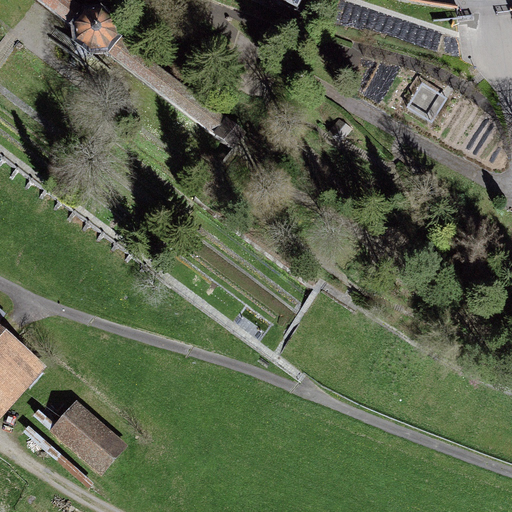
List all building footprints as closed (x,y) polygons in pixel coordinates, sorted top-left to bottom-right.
[(35,0),(69,25),(81,10),(68,0),(35,0)] [(302,0),(272,0),(296,11),(302,0)] [(81,10),(69,25),(70,44),(85,56),(105,54),(115,41),(117,27),(109,14),(96,7),(81,10)] [(245,136),(115,41),(105,54),(233,150),(245,136)] [(0,336),(0,397),(31,365),(0,336)] [(76,408),(48,438),(97,483),(125,453),(76,408)]
